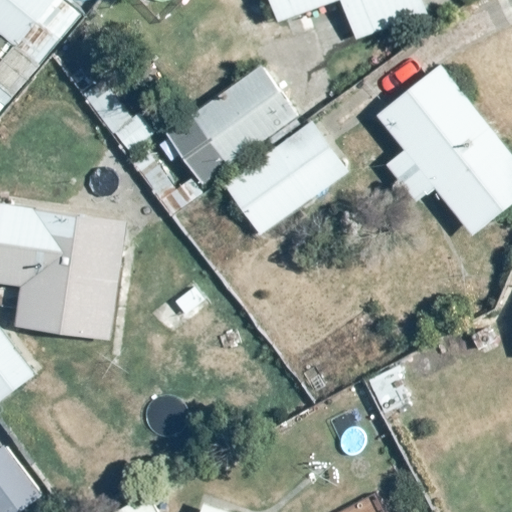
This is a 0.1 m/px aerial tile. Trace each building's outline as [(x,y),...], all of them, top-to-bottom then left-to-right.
[(319,0),(279,0),(284,12),(319,0)] [(511,146),(511,80),(452,10),(385,67),(478,175),(511,146)] [(244,118),(277,173),(359,123),(326,68),(244,118)] [(116,280),(119,156),(10,154),(7,278),(116,280)] [(0,398),(37,371),(0,322),(0,398)] [(414,397),(395,361),(364,377),(383,413),(414,397)] [(15,511),(40,495),(1,439),(0,440),(0,511),(15,511)] [(214,450),(192,511),(345,511),(351,497),(214,450)] [(159,511),(148,487),(96,511),(159,511)]
